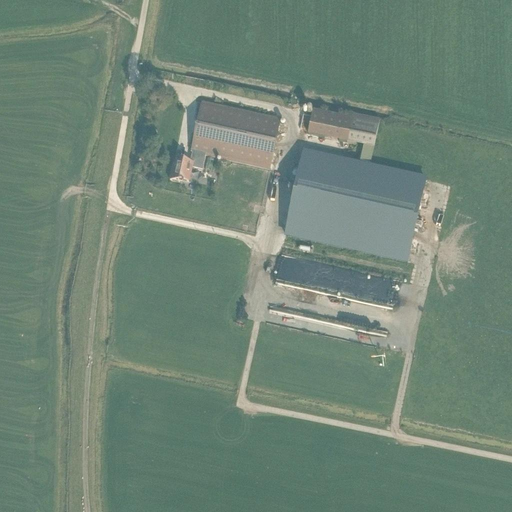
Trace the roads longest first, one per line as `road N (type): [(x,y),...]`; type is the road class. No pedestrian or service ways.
road 1 (track): [(268,242),(240,403),(511,459)]
road 2 (track): [(87,511),(88,367),(110,205)]
road 3 (unclassified): [(110,205),(146,0)]
